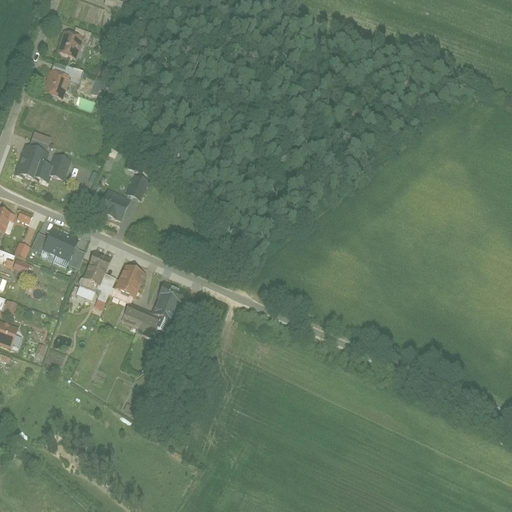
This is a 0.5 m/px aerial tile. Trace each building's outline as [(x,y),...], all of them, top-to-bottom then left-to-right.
[(123,3),(113,0),(106,0),(104,5),(120,11),(123,3)] [(88,42),(91,34),(75,28),(72,36),(82,40),(88,42)] [(72,36),(63,33),(55,55),(75,62),(82,40),(72,36)] [(70,79),(49,72),(41,95),(62,102),(70,79)] [(50,140),(34,135),(29,149),(45,154),(50,140)] [(29,149),(25,147),(15,176),(38,184),(39,182),(48,185),(51,179),(47,178),(50,168),(44,166),(48,155),(45,154),(29,149)] [(69,162),(54,157),(50,168),(47,178),(51,179),(62,183),(69,162)] [(147,183),(134,178),(126,198),(139,203),(147,183)] [(130,202),(108,193),(100,213),(105,215),(104,218),(114,223),(115,219),(121,222),(130,202)] [(10,213),(0,209),(0,233),(2,234),(7,222),(10,213)] [(33,217),(21,212),(17,222),(29,227),(33,217)] [(10,213),(7,222),(12,225),(16,215),(10,213)] [(78,243),(52,232),(44,252),(69,263),(78,243)] [(30,249),(19,245),(14,256),(25,260),(30,249)] [(0,265),(11,269),(15,258),(0,252),(0,265)] [(111,262),(94,254),(83,281),(100,288),(111,262)] [(144,275),(125,267),(114,291),(134,300),(144,275)] [(179,306),(185,292),(165,283),(158,297),(173,303),(179,306)] [(165,321),(173,303),(158,297),(151,315),(161,319),(165,321)] [(15,306),(7,303),(3,313),(11,317),(15,306)] [(151,315),(130,305),(125,315),(142,323),(156,329),(161,319),(151,315)] [(18,330),(0,323),(0,347),(10,351),(18,330)] [(142,323),(137,334),(151,341),(156,329),(142,323)] [(41,359),(45,349),(37,346),(33,355),(41,359)]
